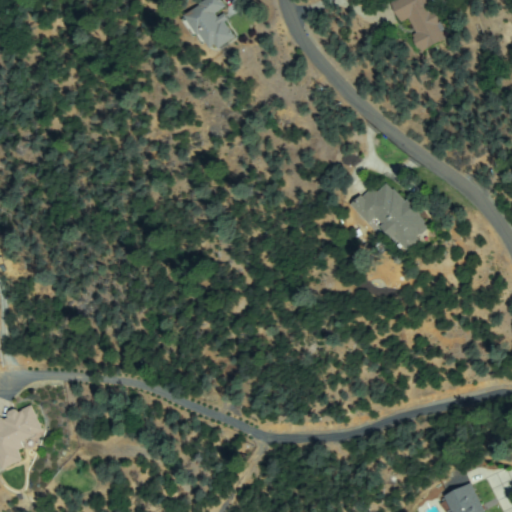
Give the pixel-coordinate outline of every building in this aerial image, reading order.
[(220,48),(216,43),(211,47),(186,19),(207,0),(220,0),(226,6),(216,14),(234,35),(220,48)] [(446,39),(424,50),(409,18),(403,21),(393,1),(395,0),(438,0),(430,5),(446,39)] [(430,227),(407,249),(377,217),(371,222),(355,205),(372,188),(378,195),(388,185),(430,227)] [(24,458),(6,467),(0,455),(0,422),(32,406),(44,431),(17,444),(24,458)] [(449,511),(443,500),(469,485),(484,511),(449,511)]
